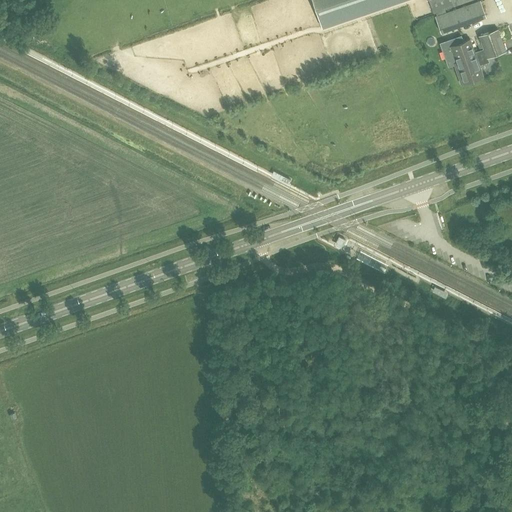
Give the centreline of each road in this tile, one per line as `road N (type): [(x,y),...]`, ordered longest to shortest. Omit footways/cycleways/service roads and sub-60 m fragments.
road 1 (unclassified): [(258,240),(274,267),(332,265),(463,338),(490,376),(511,447)]
road 2 (secondary): [(0,332),(258,240)]
road 3 (secondary): [(258,240),(511,151)]
